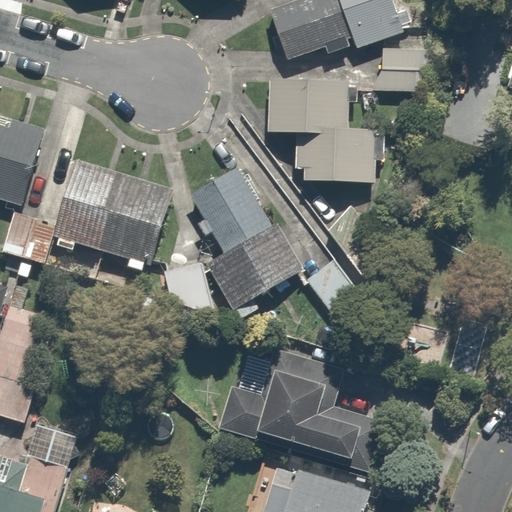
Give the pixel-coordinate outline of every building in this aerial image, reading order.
[(397,0),(293,0),(266,12),(287,65),(359,36),(367,56),(410,35),(397,0)] [(425,54),(385,52),(383,88),(423,90),(425,54)] [(352,82),(272,78),(270,128),(300,129),(298,165),(304,165),(303,178),(377,182),(380,129),(350,127),(352,82)] [(54,138),(0,121),(0,208),(30,217),(54,138)] [(231,257),(210,268),(237,318),(310,278),(283,227),(276,231),(242,169),(195,195),(210,221),(200,227),(208,242),(219,236),(231,257)] [(177,194),(77,172),(61,241),(161,264),(177,194)] [(384,244),(351,206),(328,226),(367,272),(384,244)] [(57,225),(17,215),(8,254),(48,263),(57,225)] [(374,322),(337,262),(307,282),(343,337),(374,322)] [(201,269),(165,274),(174,332),(210,327),(201,269)] [(0,327),(10,293),(0,290),(0,327)] [(61,321),(15,308),(0,362),(0,418),(31,427),(61,321)] [(345,371),(275,353),(271,368),(245,362),(225,441),(396,486),(410,433),(334,413),(345,371)] [(65,511),(78,468),(0,445),(0,511),(65,511)] [(386,511),(389,503),(277,474),(266,511),(386,511)]
